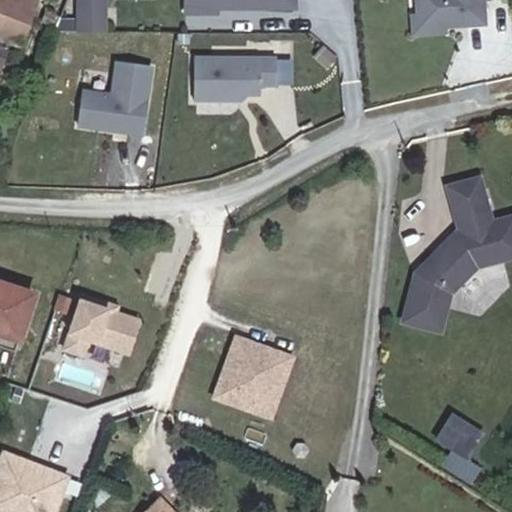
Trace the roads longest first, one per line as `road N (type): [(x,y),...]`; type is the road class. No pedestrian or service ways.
road 1 (track): [(511,96),(349,136),(216,207)]
road 2 (unclassified): [(216,207),(0,205)]
